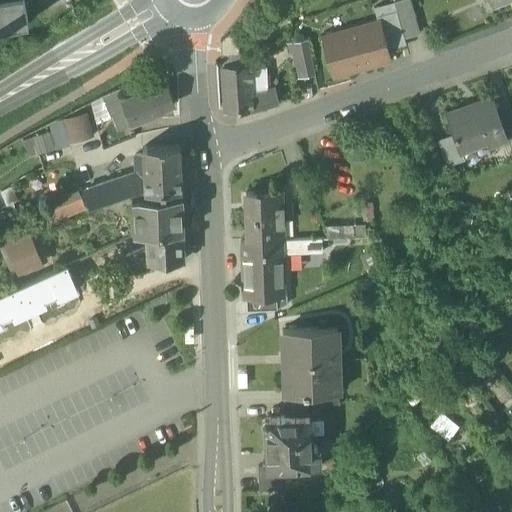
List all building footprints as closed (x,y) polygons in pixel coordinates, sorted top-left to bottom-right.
[(0,0),(0,26),(28,21),(24,0),(0,0)] [(394,3),(397,12),(404,39),(419,35),(409,0),(400,0),(394,2),(394,3)] [(379,8),(381,17),(397,12),(394,3),(379,8)] [(406,47),(404,39),(397,12),(381,17),(376,18),(378,24),(379,24),(387,53),(406,47)] [(326,38),(336,75),(389,60),(387,53),(379,24),(378,24),(326,38)] [(293,44),(300,76),(314,73),(308,41),(293,44)] [(273,90),(266,92),(253,95),(252,69),(252,68),(221,69),(224,113),(252,111),(277,104),(273,90)] [(265,68),(252,69),(253,95),(266,92),(265,68)] [(126,112),(131,126),(163,114),(162,111),(175,105),(168,88),(156,93),(155,90),(122,103),(126,112)] [(455,136),(460,150),(462,149),(487,140),(489,146),(507,139),(492,99),(447,115),(455,136)] [(106,110),(110,119),(126,112),(122,103),(106,110)] [(64,121),(69,143),(92,138),(87,115),(64,121)] [(438,143),(447,168),(465,161),(462,149),(460,150),(455,136),(438,143)] [(144,174),(144,183),(134,184),(131,176),(85,191),(90,208),(135,192),(144,192),(181,190),(179,146),(143,148),(143,157),(136,157),(137,175),(144,174)] [(292,171),(301,198),(313,194),(303,167),(292,171)] [(57,198),(62,212),(84,203),(79,189),(57,198)] [(246,194),(247,241),(280,240),(280,228),(279,222),(284,222),(283,193),(246,194)] [(133,200),(134,234),(146,234),(182,232),(181,207),(181,205),(179,206),(178,200),(181,199),(181,198),(180,198),(180,197),(137,199),(133,200)] [(323,222),(323,237),(365,238),(365,223),(323,222)] [(0,239),(0,243),(10,271),(44,259),(32,227),(0,239)] [(146,234),(147,248),(125,257),(130,270),(147,262),(147,263),(183,261),(182,232),(146,234)] [(323,238),(307,239),(282,240),(283,253),(307,252),(323,252),(323,238)] [(241,241),(243,298),(245,298),(285,297),(283,253),(282,240),(280,240),(247,241),(241,241)] [(0,322),(76,289),(65,265),(0,294),(0,322)] [(245,298),(246,313),(274,312),(274,307),(287,306),(287,297),(285,297),(245,298)] [(192,329),(184,329),(184,343),(192,342),(192,329)] [(284,394),(284,395),(307,394),(339,393),(338,391),(332,391),(330,331),(336,331),(336,329),(282,331),(284,394)] [(332,391),(338,391),(336,331),(330,331),(332,391)] [(283,394),(283,405),(307,404),(307,394),(284,395),(284,394),(283,394)] [(308,416),(307,404),(283,405),(284,417),(308,416)] [(458,427),(441,412),(429,425),(447,440),(458,427)] [(266,466),(281,466),(317,464),(316,444),(310,445),(309,416),(308,416),(284,417),(265,418),(266,455),(265,455),(266,466)] [(257,466),(258,491),(282,490),(281,466),(266,466),(257,466)]
